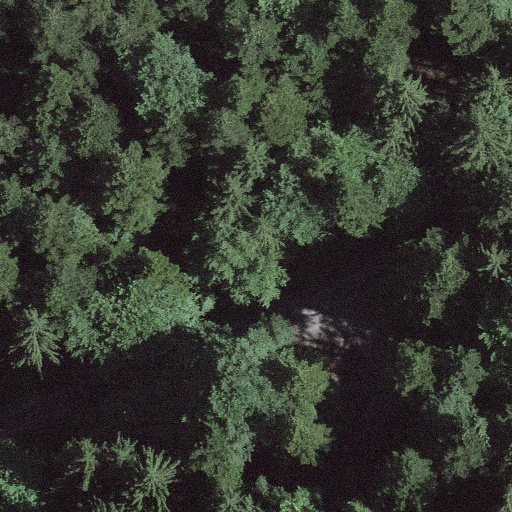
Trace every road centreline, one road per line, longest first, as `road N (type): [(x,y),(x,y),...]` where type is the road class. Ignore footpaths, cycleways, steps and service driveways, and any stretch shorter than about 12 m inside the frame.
road 1 (unclassified): [(203,374),(511,237)]
road 2 (unclassified): [(0,463),(203,374)]
road 3 (unclassified): [(203,374),(248,511)]
